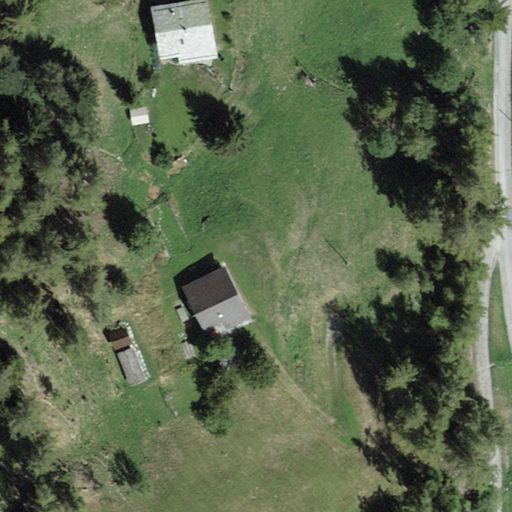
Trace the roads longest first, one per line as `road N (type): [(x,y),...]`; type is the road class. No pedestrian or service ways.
road 1 (unclassified): [(511,308),(505,276),(504,0)]
road 2 (track): [(504,223),(480,270),(477,342),(495,511)]
